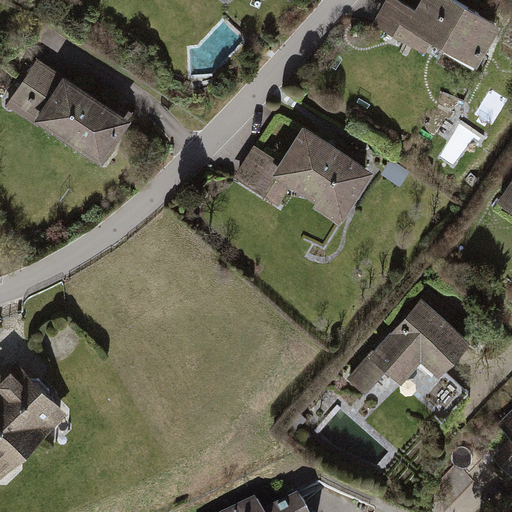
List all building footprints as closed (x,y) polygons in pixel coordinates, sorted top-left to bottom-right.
[(508,21),(469,0),(421,0),(419,5),(410,0),(385,0),(372,23),(425,52),(434,36),(483,64),(508,21)] [(147,122),(75,77),(72,81),(38,62),(12,103),(119,166),(147,122)] [(381,169),(306,125),(285,160),(254,141),(233,177),(282,206),(294,187),(350,220),(381,169)] [(481,341),(426,291),(348,376),(368,394),(392,367),(408,382),(427,361),(446,379),(481,341)] [(0,460),(25,483),(91,414),(34,360),(12,380),(0,375),(0,460)] [(511,406),(498,421),(511,434),(490,454),(511,475),(511,406)] [(266,511),(261,501),(237,511),(309,511),(302,498),(272,511),(266,511)]
